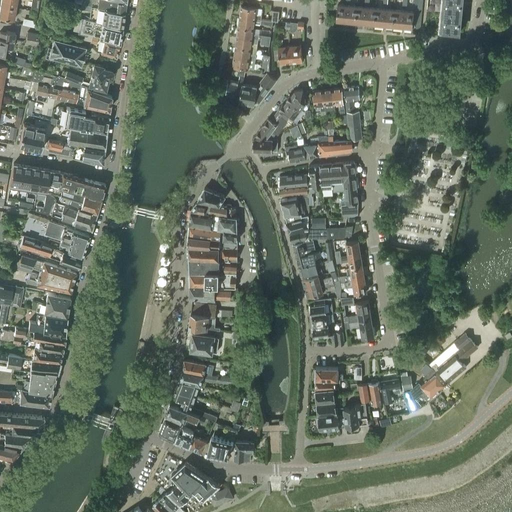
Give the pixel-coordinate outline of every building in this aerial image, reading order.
[(39,0),(32,0),(30,10),(37,11),(39,0)] [(125,11),(126,0),(123,0),(82,0),(82,3),(125,11)] [(462,0),(444,0),(442,30),(459,31),(462,0)] [(122,27),(125,11),(82,3),(81,8),(91,10),(90,18),(122,27)] [(0,16),(14,19),(16,7),(1,4),(0,8),(0,16)] [(346,20),(347,4),(338,4),(336,19),(346,20)] [(355,21),(357,5),(347,4),(346,20),(355,21)] [(242,5),(240,16),(261,19),(262,14),(256,13),(257,7),(242,5)] [(365,22),(366,6),(357,5),(355,21),(365,22)] [(374,23),(376,7),(366,6),(365,22),(374,23)] [(384,24),(385,8),(376,7),(374,23),(384,24)] [(393,25),(395,9),(385,8),(384,24),(393,25)] [(403,26),(404,10),(395,9),(393,25),(403,26)] [(414,11),(404,10),(403,26),(412,27),(414,11)] [(261,19),(240,16),(239,26),(254,28),(255,22),(261,23),(261,19)] [(120,42),(122,27),(90,18),(80,17),(77,31),(92,35),(94,28),(98,29),(96,36),(105,38),(120,42)] [(298,22),(291,21),(290,27),(289,31),(294,31),(297,29),(298,22)] [(254,28),(239,26),(237,36),(259,39),(259,38),(262,39),(270,40),(271,36),(262,34),(253,33),(254,28)] [(6,32),(0,31),(0,32),(0,54),(5,55),(6,47),(13,48),(16,32),(7,31),(6,32)] [(26,43),(38,45),(39,34),(27,32),(26,43)] [(259,39),(237,36),(236,46),(251,48),(257,48),(258,43),(259,39)] [(82,61),(83,59),(85,50),(84,50),(85,46),(53,37),(50,50),(47,49),(45,57),(52,59),(53,57),(80,64),(82,61)] [(117,57),(120,42),(105,38),(102,53),(117,57)] [(301,44),(290,45),(291,61),(303,60),(301,44)] [(291,61),(290,45),(279,46),(280,62),(291,61)] [(251,48),(236,46),(234,55),(256,58),(256,54),(257,48),(251,48)] [(256,58),(234,55),(233,66),(239,67),(246,67),(254,69),(255,63),(256,58)] [(88,84),(104,87),(105,87),(107,77),(109,77),(111,75),(112,71),(110,68),(102,66),(102,64),(94,62),(88,84)] [(0,63),(0,75),(4,76),(8,77),(9,72),(5,71),(6,64),(0,63)] [(32,75),(33,68),(31,67),(23,65),(21,72),(32,75)] [(244,76),(246,67),(239,67),(237,75),(240,75),(244,76)] [(32,75),(31,79),(38,80),(56,85),(58,75),(51,73),(33,68),(32,75)] [(83,77),(67,70),(64,77),(80,83),(83,77)] [(267,73),(264,76),(274,83),(277,79),(271,74),(267,73)] [(64,77),(58,75),(56,85),(58,85),(68,87),(79,90),(76,101),(109,109),(111,95),(80,83),(64,77)] [(226,93),(239,96),(242,83),(243,83),(244,76),(240,75),(239,81),(229,79),(226,93)] [(264,76),(257,86),(243,83),(242,83),(239,96),(239,97),(240,97),(239,101),(255,104),(255,101),(259,102),(274,83),(264,76)] [(38,80),(31,79),(30,81),(28,89),(36,90),(38,80)] [(56,85),(38,80),(36,90),(35,92),(56,97),(58,85),(56,85)] [(68,87),(58,85),(56,97),(76,101),(79,90),(68,87)] [(344,87),(347,114),(348,122),(350,138),(351,138),(362,137),(359,110),(355,111),(353,99),(361,98),(359,85),(344,87)] [(342,87),(333,88),(335,104),(340,103),(341,112),(345,111),(342,87)] [(287,98),(288,99),(301,108),(305,102),(303,88),(295,89),(291,95),(290,93),(287,98)] [(335,104),(333,88),(323,89),(325,110),(335,109),(335,104)] [(323,89),(313,90),(315,106),(320,105),(321,110),(325,110),(323,89)] [(294,117),(301,108),(288,99),(284,104),(283,103),(280,107),(278,110),(289,117),(291,115),(294,117)] [(86,111),(65,107),(63,125),(68,126),(70,126),(106,131),(108,115),(90,112),(90,113),(86,113),(86,111)] [(273,137),(276,138),(285,124),(289,117),(278,110),(272,119),(268,117),(254,135),(254,136),(272,138),(273,137)] [(298,123),(300,128),(302,133),(307,131),(303,121),(298,123)] [(35,124),(24,122),(19,145),(31,147),(35,124)] [(46,127),(35,124),(31,147),(42,149),(46,127)] [(301,135),(301,133),(297,125),(293,126),(298,137),(301,135)] [(18,127),(11,126),(8,138),(15,139),(18,127)] [(104,148),(106,131),(70,126),(67,142),(71,142),(104,148)] [(352,149),(351,138),(350,138),(334,140),(333,135),(334,129),(328,129),(329,135),(329,136),(329,140),(318,141),(320,154),(352,149)] [(466,131),(460,130),(458,143),(464,144),(466,131)] [(305,144),(304,144),(306,157),(319,155),(319,154),(320,154),(318,141),(329,140),(329,136),(329,135),(315,136),(316,137),(310,137),(310,141),(308,141),(308,144),(305,144)] [(254,136),(253,149),(277,150),(278,138),(276,138),(273,137),(272,138),(254,136)] [(69,155),(70,150),(71,142),(67,142),(48,138),(47,145),(49,147),(49,151),(69,155)] [(103,161),(104,148),(71,142),(70,150),(73,151),(73,155),(103,161)] [(304,144),(286,146),(286,150),(289,149),(291,160),(306,157),(304,144)] [(354,160),(342,162),(343,171),(344,181),(343,181),(344,189),(345,189),(346,202),(345,202),(346,204),(358,202),(357,192),(356,176),(354,160)] [(331,163),(319,164),(320,174),(321,185),(322,188),(332,187),(333,191),(344,189),(343,181),(344,181),(343,171),(342,162),(331,163)] [(23,164),(14,163),(10,188),(19,189),(23,164)] [(32,166),(23,164),(19,189),(28,191),(32,166)] [(320,174),(319,164),(309,165),(310,172),(307,173),(308,184),(308,191),(308,192),(309,192),(309,194),(309,196),(312,196),(312,190),(314,190),(314,185),(321,185),(320,174)] [(41,167),(32,166),(28,191),(37,192),(41,167)] [(50,169),(41,167),(37,192),(46,194),(47,191),(48,182),(50,169)] [(58,185),(63,171),(51,169),(50,169),(48,182),(58,185)] [(75,174),(63,171),(58,185),(63,186),(71,189),(75,174)] [(308,184),(307,173),(300,173),(281,175),(281,186),(308,184)] [(79,176),(75,174),(71,189),(73,189),(82,192),(100,197),(105,183),(100,181),(100,182),(79,176)] [(308,184),(281,186),(280,194),(304,192),(308,191),(308,184)] [(73,189),(71,189),(63,186),(59,198),(57,197),(56,199),(65,202),(78,206),(96,212),(100,197),(82,192),(73,189)] [(205,187),(197,201),(213,203),(213,206),(211,206),(209,212),(226,215),(226,206),(226,205),(219,204),(225,195),(205,187)] [(54,195),(47,191),(46,194),(44,207),(44,210),(43,211),(50,213),(56,199),(56,200),(56,199),(57,197),(54,195)] [(281,199),(287,221),(308,216),(308,214),(305,214),(303,209),(301,210),(297,196),(281,199)] [(65,202),(56,199),(56,200),(56,199),(50,213),(91,228),(95,215),(96,212),(78,206),(65,202)] [(213,203),(197,201),(191,209),(209,212),(211,206),(213,206),(213,203)] [(344,204),(342,204),(342,217),(347,218),(347,215),(351,216),(352,216),(353,216),(354,215),(355,215),(356,214),(357,213),(358,212),(358,207),(358,202),(346,204),(344,204)] [(231,205),(227,204),(226,205),(226,206),(226,215),(236,216),(234,207),(231,207),(231,205)] [(236,216),(226,215),(209,212),(191,209),(190,222),(219,228),(237,230),(236,216)] [(308,228),(308,216),(287,221),(291,233),(305,229),(306,228),(308,228)] [(313,228),(308,228),(308,233),(308,240),(309,239),(309,238),(344,237),(346,227),(325,228),(325,216),(313,216),(313,228)] [(55,244),(54,246),(81,255),(89,233),(49,219),(47,223),(45,230),(53,233),(52,236),(61,239),(59,245),(55,244)] [(219,228),(190,222),(189,222),(188,234),(189,234),(189,235),(220,238),(223,239),(223,236),(220,235),(219,228)] [(237,240),(237,230),(219,228),(220,235),(223,236),(223,239),(237,240)] [(308,237),(308,233),(308,228),(306,228),(305,229),(291,233),(293,241),(293,243),(308,240),(308,237)] [(23,235),(20,246),(34,251),(37,244),(33,242),(34,239),(23,235)] [(237,248),(237,240),(223,239),(220,238),(189,235),(188,245),(189,245),(221,247),(237,248)] [(309,239),(308,240),(293,243),(297,256),(306,254),(307,254),(307,252),(316,250),(313,239),(309,240),(309,239)] [(346,241),(348,254),(360,252),(358,239),(346,241)] [(52,245),(42,242),(41,245),(37,244),(34,251),(48,256),(52,245)] [(81,256),(81,255),(54,246),(52,245),(48,256),(57,258),(78,265),(81,256)] [(236,263),(237,248),(221,247),(189,245),(188,245),(188,252),(189,252),(190,259),(222,259),(222,262),(236,263)] [(306,254),(297,256),(299,266),(310,263),(315,261),(315,257),(320,256),(319,250),(316,251),(316,250),(307,252),(307,254),(306,254)] [(341,255),(336,256),(337,262),(349,260),(350,267),(363,265),(360,252),(348,254),(341,255)] [(34,258),(22,254),(18,267),(30,271),(31,267),(34,258)] [(335,270),(332,258),(328,259),(327,259),(329,271),(335,270)] [(237,263),(236,263),(222,262),(222,259),(190,259),(190,271),(219,271),(237,272),(237,263)] [(76,272),(44,261),(41,271),(31,267),(30,271),(28,276),(27,276),(26,282),(70,291),(76,272)] [(316,262),(315,261),(310,263),(299,266),(302,277),(322,271),(321,268),(318,269),(316,262)] [(365,278),(363,265),(350,267),(351,274),(339,276),(337,276),(338,278),(339,283),(340,283),(340,281),(342,280),(342,282),(344,282),(345,281),(365,278)] [(236,288),(237,272),(219,271),(190,271),(191,284),(216,285),(220,285),(220,287),(230,287),(233,287),(236,288)] [(333,280),(338,278),(337,276),(332,278),(332,276),(319,279),(318,274),(302,279),(305,288),(330,280),(331,283),(333,282),(333,280)] [(330,280),(305,288),(307,296),(323,292),(321,287),(334,284),(338,297),(340,297),(341,287),(340,283),(339,283),(338,278),(333,280),(333,282),(331,283),(330,280)] [(367,290),(365,278),(345,281),(344,282),(342,282),(342,280),(340,281),(340,283),(341,287),(353,285),(354,292),(367,290)] [(13,285),(6,284),(5,286),(2,302),(3,303),(9,304),(11,304),(15,287),(13,287),(13,285)] [(215,298),(215,287),(220,287),(220,285),(216,285),(191,284),(190,296),(215,298)] [(24,287),(15,286),(15,287),(11,304),(11,305),(20,307),(24,287)] [(237,288),(236,288),(230,287),(220,287),(215,287),(215,298),(230,298),(231,292),(237,292),(237,288)] [(45,303),(39,302),(37,310),(44,311),(45,311),(66,315),(69,296),(47,292),(45,303)] [(353,296),(341,297),(341,304),(343,314),(345,313),(344,304),(355,302),(353,296)] [(315,303),(310,304),(311,314),(331,312),(329,297),(314,299),(315,303)] [(343,316),(344,322),(346,322),(371,317),(368,299),(356,302),(358,313),(343,316)] [(191,309),(191,312),(210,314),(216,315),(217,304),(192,301),(192,302),(191,309)] [(0,317),(0,319),(0,322),(6,323),(9,304),(3,303),(0,317)] [(66,315),(45,311),(43,322),(29,320),(28,327),(33,328),(64,333),(66,315)] [(209,323),(210,314),(191,312),(189,325),(208,328),(220,329),(220,327),(214,326),(215,324),(209,323)] [(331,312),(311,314),(313,326),(330,324),(333,324),(331,312)] [(344,322),(345,327),(360,325),(362,337),(374,335),(371,317),(346,322),(344,322)] [(330,324),(313,326),(314,335),(326,334),(326,337),(332,336),(333,344),(339,344),(337,331),(331,331),(330,324)] [(63,341),(64,333),(33,328),(32,334),(27,333),(27,331),(25,331),(25,327),(15,325),(14,331),(14,332),(14,334),(22,335),(39,338),(63,341)] [(14,332),(2,330),(0,339),(13,342),(14,334),(14,332)] [(214,335),(193,332),(191,349),(212,352),(212,351),(217,351),(219,336),(214,336),(214,335)] [(460,348),(447,358),(452,364),(449,367),(456,375),(466,366),(461,361),(478,347),(471,339),(466,332),(455,341),(460,348)] [(22,335),(14,334),(13,342),(21,343),(22,336),(22,335)] [(63,341),(39,338),(39,340),(29,338),(27,344),(61,350),(63,341)] [(59,360),(61,350),(27,344),(25,344),(23,356),(25,356),(28,356),(32,357),(35,357),(39,358),(47,359),(59,360)] [(0,359),(6,361),(5,364),(6,364),(7,364),(7,365),(17,366),(21,366),(24,367),(25,367),(31,368),(45,369),(57,370),(57,367),(57,364),(59,360),(47,359),(39,358),(35,357),(32,357),(28,356),(25,356),(23,356),(7,353),(7,354),(0,352),(0,359)] [(452,364),(447,358),(438,366),(436,362),(432,365),(447,383),(456,375),(449,367),(452,364)] [(183,369),(183,370),(202,373),(211,374),(212,368),(205,367),(206,362),(184,359),(183,369)] [(57,370),(45,369),(31,368),(25,367),(24,367),(21,366),(17,366),(7,365),(7,364),(6,364),(5,364),(0,363),(0,383),(2,384),(1,385),(12,386),(17,387),(52,391),(57,370)] [(447,383),(432,365),(432,366),(426,374),(439,390),(447,383)] [(338,366),(315,366),(315,378),(338,378),(338,379),(340,379),(342,379),(342,375),(338,375),(338,366)] [(234,377),(211,374),(202,373),(183,370),(179,379),(199,384),(200,384),(202,380),(234,383),(234,377)] [(439,390),(426,374),(423,378),(426,380),(418,387),(416,384),(410,389),(413,395),(414,399),(421,393),(426,399),(430,396),(431,396),(439,390)] [(338,378),(315,378),(315,388),(338,386),(340,386),(340,379),(338,379),(338,378)] [(398,378),(379,381),(382,395),(387,394),(400,391),(400,387),(398,378)] [(196,395),(199,384),(179,379),(176,388),(196,395)] [(371,382),(369,382),(371,398),(366,399),(366,400),(368,405),(383,402),(382,395),(379,381),(378,381),(378,380),(377,379),(372,379),(371,380),(371,382)] [(369,382),(358,383),(360,401),(366,400),(366,399),(371,398),(369,382)] [(4,388),(0,387),(0,399),(12,400),(12,387),(4,386),(4,388)] [(339,392),(338,386),(315,388),(316,391),(315,392),(315,396),(316,397),(317,401),(335,399),(334,393),(339,392)] [(48,405),(52,391),(17,387),(15,400),(48,405)] [(192,406),(196,395),(176,388),(173,396),(184,400),(181,407),(176,405),(176,406),(199,415),(215,421),(217,416),(192,406)] [(238,411),(241,401),(234,399),(230,408),(238,411)] [(318,412),(318,414),(344,412),(343,406),(335,407),(335,401),(317,403),(317,407),(316,408),(317,411),(318,412)] [(343,406),(344,412),(345,425),(345,426),(359,424),(359,417),(367,416),(367,415),(365,401),(354,402),(355,405),(343,406)] [(176,406),(176,405),(170,402),(166,413),(165,414),(166,414),(176,418),(182,422),(185,415),(197,420),(199,415),(176,406)] [(19,425),(20,414),(0,412),(0,418),(0,423),(12,424),(19,425)] [(345,425),(344,412),(318,414),(320,428),(339,426),(345,425)] [(41,416),(20,414),(19,425),(36,426),(43,417),(41,416)] [(178,431),(181,425),(182,422),(176,418),(166,414),(160,428),(161,433),(169,436),(173,426),(176,427),(179,429),(178,431)] [(286,426),(285,425),(285,420),(283,421),(279,421),(279,425),(280,425),(281,425),(282,425),(283,426),(284,426),(285,427),(285,428),(286,428),(286,429),(286,430),(287,431),(287,432),(279,432),(279,435),(280,454),(281,454),(281,435),(289,435),(289,432),(288,430),(288,428),(286,426)] [(260,432),(260,435),(267,435),(268,454),(269,454),(270,454),(269,432),(262,432),(262,431),(262,430),(262,429),(263,429),(263,428),(264,427),(265,426),(266,426),(266,425),(267,425),(268,425),(269,425),(269,421),(265,421),(264,421),(264,425),(262,426),(261,428),(260,430),(260,432)] [(36,426),(19,425),(12,424),(11,433),(29,435),(30,435),(36,426)] [(189,445),(194,434),(192,433),(193,430),(181,425),(178,431),(174,439),(189,445)] [(207,451),(218,454),(228,456),(238,430),(225,425),(223,437),(212,435),(207,451)] [(174,439),(178,431),(179,429),(176,427),(173,426),(169,436),(174,439)] [(20,447),(29,435),(11,433),(5,432),(5,440),(0,439),(0,441),(20,446),(20,447)] [(206,439),(194,434),(189,445),(201,450),(206,439)] [(236,439),(234,457),(249,458),(250,449),(252,449),(253,440),(236,439)] [(121,443),(114,440),(110,449),(118,452),(121,443)] [(0,455),(10,459),(20,447),(20,446),(0,441),(0,455)] [(178,481),(167,491),(180,505),(187,511),(194,508),(198,507),(204,504),(197,497),(200,495),(205,499),(221,484),(209,476),(186,461),(185,462),(172,474),(178,481)] [(228,486),(225,487),(215,492),(211,496),(213,501),(214,504),(233,497),(228,486)] [(180,505),(167,491),(160,497),(173,511),(175,511),(176,508),(180,505)] [(173,511),(160,497),(153,504),(160,511),(158,511),(173,511)]
